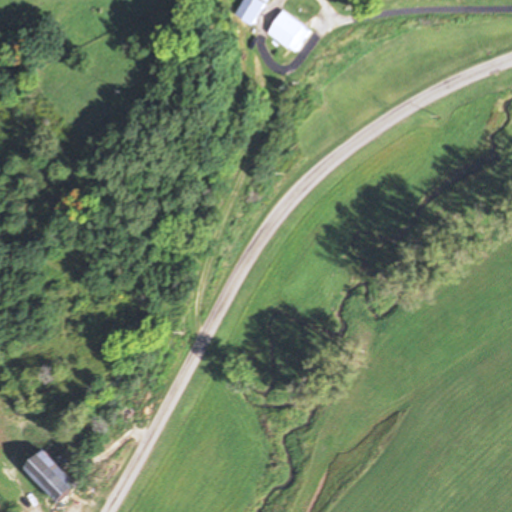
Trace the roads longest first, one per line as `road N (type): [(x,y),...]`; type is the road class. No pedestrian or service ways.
road 1 (secondary): [(104,511),(198,338),(290,192),(396,110),(511,54)]
road 2 (residential): [(198,338),(202,267),(281,58),(293,55),(327,9),(511,2)]
